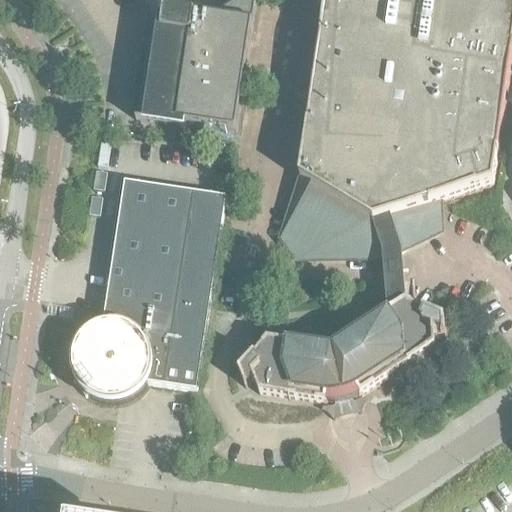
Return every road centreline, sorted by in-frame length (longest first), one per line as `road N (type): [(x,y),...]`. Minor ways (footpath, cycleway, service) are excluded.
road 1 (tertiary): [(0,334),(27,112),(0,49)]
road 2 (unclassified): [(0,476),(217,511)]
road 3 (unclassified): [(359,511),(511,417)]
